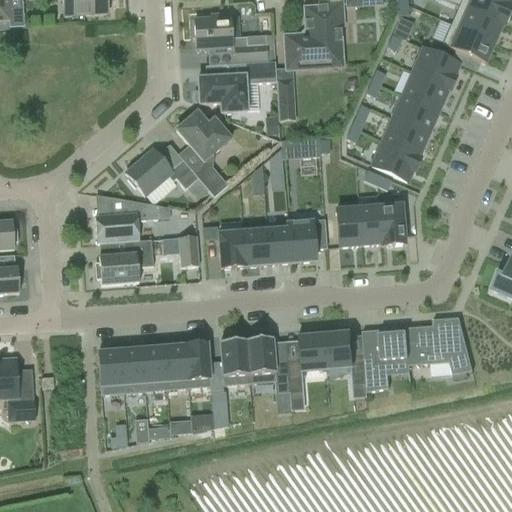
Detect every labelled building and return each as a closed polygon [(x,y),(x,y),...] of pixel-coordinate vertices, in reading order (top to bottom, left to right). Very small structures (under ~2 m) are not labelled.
[(0,0),(0,23),(8,23),(22,22),(21,0),(0,0)] [(61,0),(61,4),(62,19),(106,16),(105,0),(61,0)] [(345,0),(346,10),(381,8),(380,0),(345,0)] [(509,9),(489,0),(461,0),(456,11),(500,29),(502,30),(511,10),(509,9)] [(511,0),(489,0),(509,9),(511,0)] [(406,6),(396,7),(397,20),(407,20),(406,6)] [(299,39),(283,40),(285,72),(285,74),(292,74),(342,71),(338,30),(342,30),(341,7),(319,8),(319,11),(303,12),(304,33),(307,36),(302,42),(299,39)] [(492,48),(500,29),(456,11),(448,29),(492,48)] [(227,52),(228,69),(266,67),(265,48),(245,49),(245,41),(229,42),(228,19),(210,20),(210,23),(193,25),(194,54),(227,52)] [(448,29),(440,48),(484,67),(492,48),(448,29)] [(391,39),(386,52),(395,55),(400,43),(391,39)] [(421,52),(410,77),(446,93),(448,94),(454,81),(452,80),(457,68),(421,52)] [(266,67),(228,69),(224,69),(225,81),(196,83),(197,96),(193,96),(194,106),(198,106),(198,109),(219,108),(219,117),(237,116),(236,100),(245,100),(244,88),(275,86),(274,66),(266,67)] [(375,74),(369,86),(379,90),(384,78),(375,74)] [(400,100),(436,116),(446,93),(410,77),(400,100)] [(292,84),(276,85),(278,124),(295,124),(292,84)] [(379,90),(369,86),(364,98),(373,102),(379,90)] [(436,116),(400,100),(391,122),(427,138),(436,116)] [(358,114),(350,131),(359,135),(367,118),(358,114)] [(195,116),(174,134),(202,167),(212,158),(219,152),(213,146),(224,137),(212,123),(206,129),(195,116)] [(427,138),(391,122),(381,144),(417,160),(427,138)] [(350,131),(344,144),(353,148),(359,135),(350,131)] [(318,144),(300,146),(301,163),(319,162),(319,158),(318,144)] [(318,144),(319,158),(328,157),(328,144),(318,144)] [(370,169),(406,186),(411,174),(413,175),(419,161),(417,160),(381,144),(370,169)] [(280,152),(268,163),(269,175),(282,174),(280,152)] [(151,154),(124,177),(127,182),(125,184),(133,193),(136,191),(143,200),(167,181),(171,186),(175,183),(184,194),(187,191),(197,183),(194,179),(181,164),(172,173),(166,166),(164,168),(151,154)] [(208,167),(194,179),(197,183),(207,194),(212,200),(225,188),(208,167)] [(374,189),(378,180),(366,175),(362,184),(374,189)] [(378,180),(374,189),(386,195),(390,186),(378,180)] [(96,248),(122,246),(137,245),(136,231),(139,228),(138,225),(168,223),(167,212),(110,202),(111,219),(94,220),(96,248)] [(380,250),(403,248),(400,205),(376,207),(377,211),(380,248),(380,250)] [(356,213),(359,249),(380,248),(377,211),(356,213)] [(359,249),(356,213),(335,215),(338,251),(359,249)] [(323,224),(286,227),(289,268),(314,266),(313,254),(326,253),(323,224)] [(15,232),(11,232),(11,225),(0,225),(0,254),(13,253),(12,246),(16,246),(15,232)] [(286,227),(265,229),(268,269),(289,268),(286,227)] [(240,236),(241,236),(244,271),(268,269),(265,229),(240,231),(240,236)] [(217,243),(217,238),(216,231),(201,233),(202,244),(217,243)] [(217,238),(219,273),(244,271),(241,236),(240,236),(217,238)] [(177,242),(179,271),(198,270),(196,241),(177,242)] [(150,244),(137,245),(122,246),(123,259),(97,261),(98,267),(94,268),(95,283),(99,283),(99,290),(137,287),(136,272),(152,271),(150,244)] [(511,264),(505,281),(498,278),(491,294),(511,302),(511,264)] [(0,298),(18,297),(17,290),(18,290),(19,285),(18,280),(16,280),(16,272),(0,273),(0,298)] [(420,353),(407,354),(408,370),(441,367),(440,359),(452,358),(454,376),(452,376),(452,379),(466,376),(472,375),(458,322),(432,324),(432,330),(418,331),(420,353)] [(378,347),(362,348),(364,366),(366,393),(366,397),(388,392),(387,379),(389,379),(390,371),(408,370),(407,354),(405,332),(377,335),(378,347)] [(349,337),(322,339),(325,374),(351,372),(353,394),(366,393),(364,366),(351,367),(349,337)] [(298,371),(286,372),(288,399),(301,398),(299,376),(325,374),(322,339),(296,341),(298,371)] [(271,343),(245,345),(248,388),(274,386),(275,400),(288,399),(286,372),(273,373),(271,343)] [(245,345),(218,347),(222,390),(248,388),(245,345)] [(209,391),(206,348),(184,350),(187,393),(209,391)] [(187,393),(184,350),(162,351),(165,395),(187,393)] [(165,395),(162,351),(141,353),(144,396),(165,395)] [(144,396),(141,353),(119,355),(122,398),(144,396)] [(122,398),(119,355),(97,356),(100,400),(122,398)] [(0,403),(16,402),(17,425),(34,424),(32,393),(16,394),(14,363),(0,363),(0,403)] [(40,382),(41,393),(52,392),(51,381),(40,382)] [(224,395),(210,396),(211,410),(225,409),(224,395)] [(202,419),(189,420),(189,422),(190,434),(190,438),(204,435),(202,419)] [(175,426),(168,427),(169,439),(176,439),(175,426)] [(156,432),(147,432),(147,435),(147,443),(157,442),(156,432)] [(147,435),(134,436),(134,449),(148,446),(147,443),(147,435)] [(126,441),(108,442),(109,452),(126,450),(126,441)]
